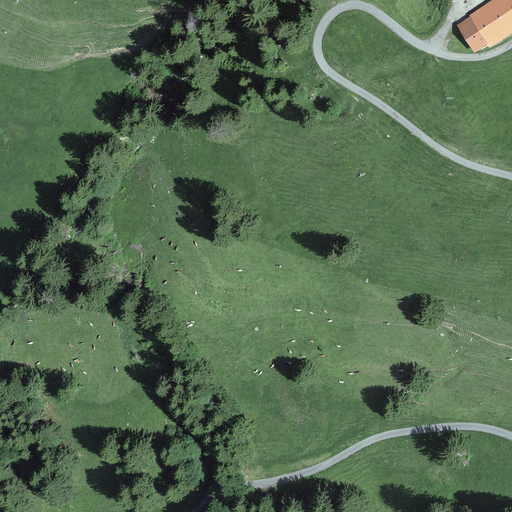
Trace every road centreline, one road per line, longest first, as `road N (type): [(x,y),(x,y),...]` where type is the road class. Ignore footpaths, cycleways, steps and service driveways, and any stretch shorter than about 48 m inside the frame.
road 1 (track): [(511,177),(431,147),(334,81),(318,63),(315,41),(323,21),(365,6),(417,47),(449,57),(474,60),(511,45)]
road 2 (track): [(194,511),(242,486),(294,478),(398,432),(481,427),(511,436)]
